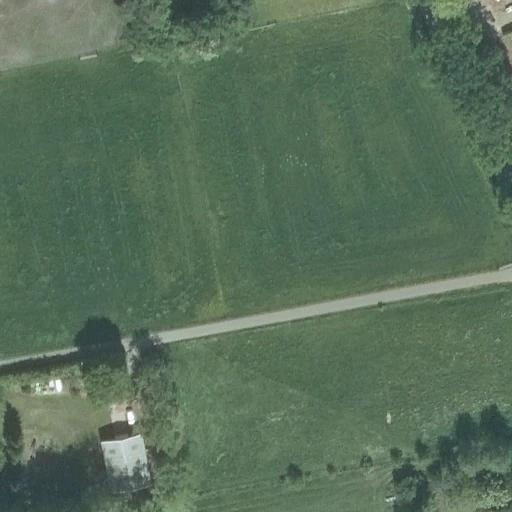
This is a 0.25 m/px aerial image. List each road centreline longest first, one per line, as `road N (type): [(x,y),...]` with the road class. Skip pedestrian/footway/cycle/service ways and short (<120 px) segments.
road 1 (track): [(0,369),(511,273)]
road 2 (tertiary): [(511,192),(425,0)]
